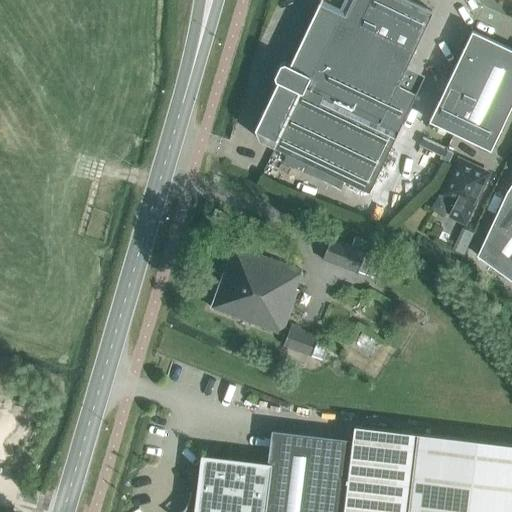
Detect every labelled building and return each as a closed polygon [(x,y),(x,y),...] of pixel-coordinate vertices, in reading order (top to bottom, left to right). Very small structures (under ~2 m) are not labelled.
[(319,0),(301,40),(398,84),(432,11),(408,0),(319,0)] [(511,49),(472,30),(428,120),(490,149),(511,103),(511,49)] [(277,81),(254,129),(256,138),(368,192),(416,92),(398,84),(301,40),(289,65),(284,62),(280,64),(274,76),(274,80),(277,81)] [(465,222),(471,208),(488,173),(458,159),(441,193),(456,200),(449,215),(465,222)] [(511,280),(511,182),(507,190),(477,255),(511,280)] [(357,272),(365,251),(331,239),(323,260),(357,272)] [(282,332),(302,270),(234,245),(211,307),(282,332)] [(326,345),(315,341),(317,335),(291,326),(285,345),(310,356),(311,355),(321,359),(326,345)] [(511,511),(511,442),(354,424),(352,438),(344,498),(342,511),(511,511)] [(271,428),(267,464),(260,511),(342,511),(344,498),(352,438),(271,428)] [(260,511),(267,464),(203,456),(200,481),(198,498),(182,496),(181,509),(197,511),(196,511),(260,511)]
